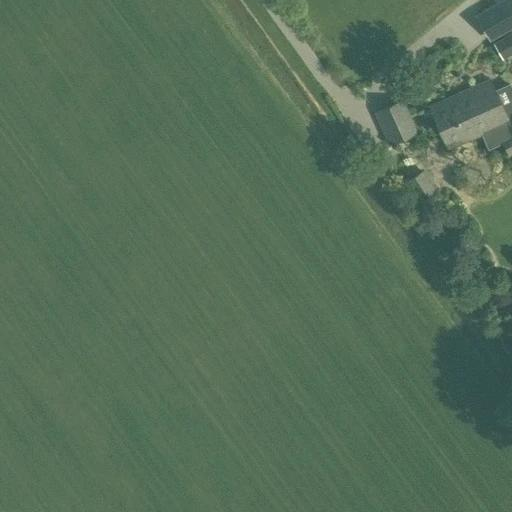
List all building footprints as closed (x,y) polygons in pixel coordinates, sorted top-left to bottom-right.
[(511,0),(500,0),(482,10),(493,33),(511,24),(511,0)] [(502,59),(511,52),(511,30),(492,42),(502,59)] [(511,108),(503,90),(496,93),(490,80),(429,106),(448,149),(508,122),(507,119),(511,116),(511,115),(509,108),(511,108)] [(389,145),(418,132),(403,99),(374,111),(389,145)] [(420,203),(438,191),(423,169),(405,181),(420,203)]
